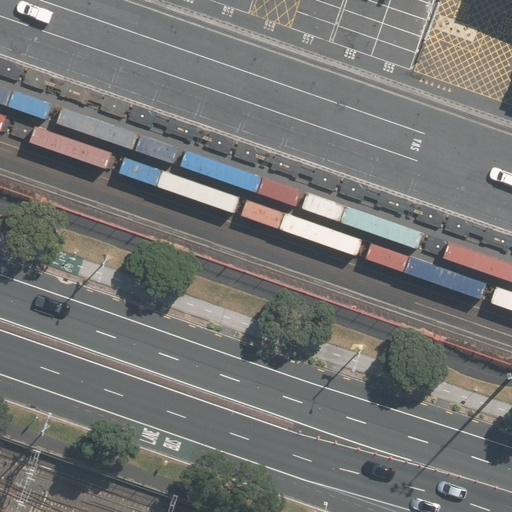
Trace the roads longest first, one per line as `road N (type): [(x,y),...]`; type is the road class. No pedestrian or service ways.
road 1 (primary): [(0,274),(511,457)]
road 2 (primary): [(458,511),(0,353)]
road 3 (unknown): [(511,170),(67,0)]
